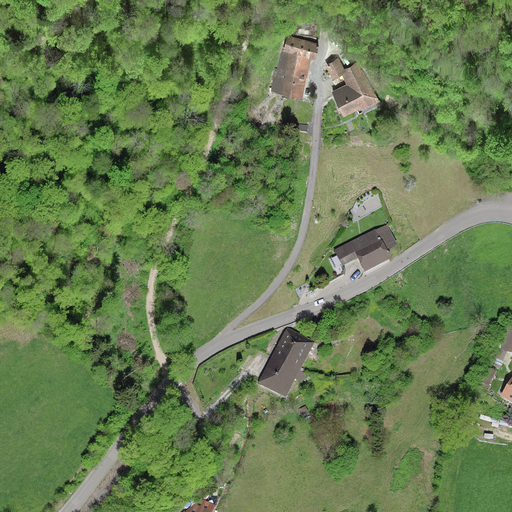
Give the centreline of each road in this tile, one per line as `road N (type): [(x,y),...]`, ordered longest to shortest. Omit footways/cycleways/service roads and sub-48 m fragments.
road 1 (track): [(260,0),(148,286),(168,383)]
road 2 (unclassified): [(511,215),(464,220),(363,285),(211,347),(168,383)]
road 3 (unclassified): [(168,383),(68,511)]
road 4 (unclassified): [(168,383),(198,422),(195,460),(176,511)]
